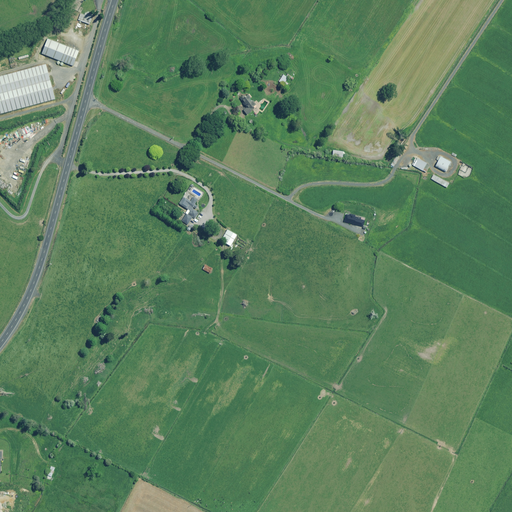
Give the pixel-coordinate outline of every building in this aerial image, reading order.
[(93,15),(85,12),(84,16),(80,14),(78,20),(89,24),(93,15)] [(81,52),(47,40),(42,54),(75,67),(81,52)] [(0,114),(55,100),(46,65),(0,76),(0,114)] [(287,77),(283,75),(278,82),(286,86),(288,83),(285,82),(287,77)] [(245,105),(246,107),(243,109),(247,115),(252,112),(251,110),(256,107),(246,93),(240,98),(243,103),(242,103),(244,106),(245,105)] [(343,151),(332,150),(332,157),(342,158),(343,151)] [(450,162),(440,156),(438,155),(437,157),(439,158),(435,167),(445,172),(450,162)] [(411,165),(415,166),(414,168),(420,171),(420,170),(426,172),(430,165),(415,157),(411,165)] [(449,183),(433,175),(431,179),(446,188),(449,183)] [(187,214),(192,217),(194,218),(198,212),(195,211),(198,207),(194,205),(197,199),(193,197),(191,201),(183,197),(179,204),(190,211),(187,214)] [(192,217),(187,214),(186,214),(181,222),(187,225),(192,217)] [(359,217),(359,218),(346,214),(344,222),(362,227),(364,219),(359,217)] [(236,235),(227,230),(221,241),(230,246),(236,235)] [(246,244),(237,239),(235,244),(244,248),(246,244)] [(212,269),(205,265),(202,269),(210,273),(212,269)]
